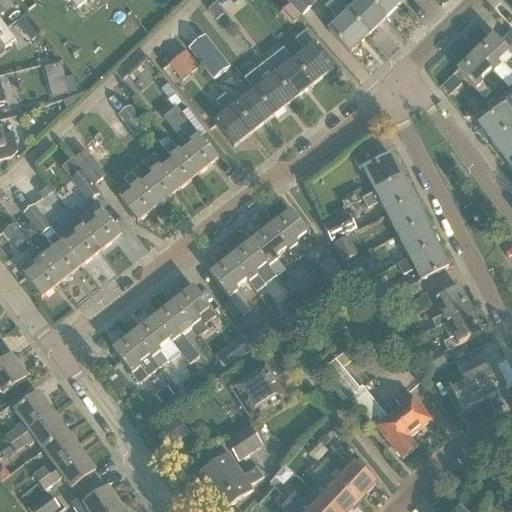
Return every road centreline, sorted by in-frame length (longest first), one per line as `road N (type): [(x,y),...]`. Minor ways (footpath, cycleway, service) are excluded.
road 1 (unclassified): [(55,351),(262,180),(302,169),(387,88)]
road 2 (residential): [(511,332),(387,88)]
road 3 (unclassified): [(165,511),(55,351)]
road 4 (residential): [(511,221),(408,71)]
road 5 (residential): [(399,511),(511,422)]
